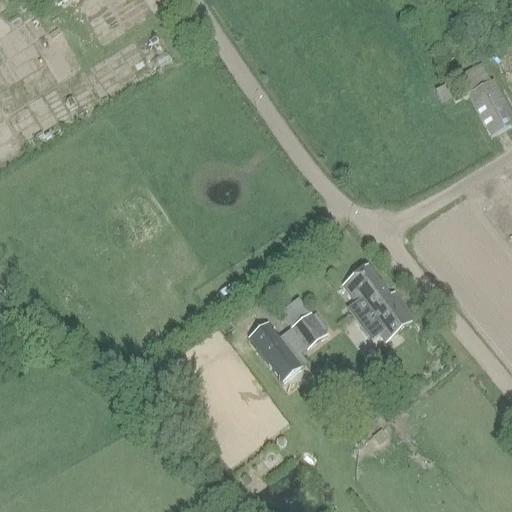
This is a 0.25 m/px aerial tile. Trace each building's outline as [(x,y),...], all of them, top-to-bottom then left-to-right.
[(52,0),(58,8),(69,0),(52,0)] [(511,128),(511,118),(493,83),(467,97),(490,140),(511,128)] [(388,299),(367,270),(343,288),(356,306),(347,312),(371,344),(380,338),(385,345),(409,327),(415,323),(394,295),(388,299)] [(283,337),(298,358),(327,337),(311,316),(283,337)] [(268,329),(250,343),(282,385),(300,370),(268,329)]
